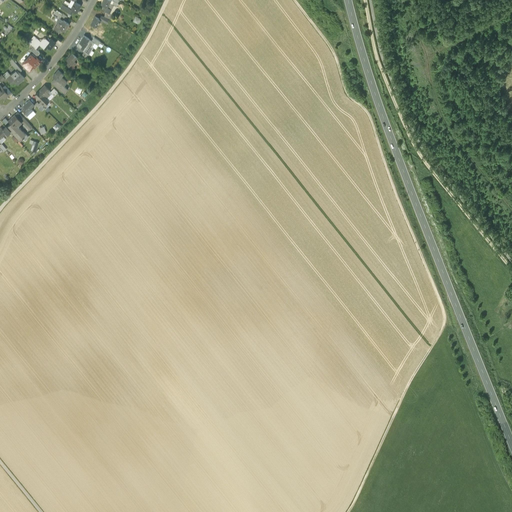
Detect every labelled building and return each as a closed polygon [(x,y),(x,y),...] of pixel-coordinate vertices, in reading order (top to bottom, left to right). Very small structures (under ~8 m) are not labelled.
[(61,8),(67,12),(71,5),(72,6),(75,2),(71,0),(70,0),(68,5),(66,4),(65,5),(64,4),(61,8)] [(72,6),(70,10),(73,11),(76,13),(80,6),(75,2),(72,6)] [(53,11),(50,14),(58,19),(60,16),(53,11)] [(101,20),(95,17),(91,24),(94,26),(96,28),(98,24),(101,20)] [(61,25),(59,28),(61,30),(64,31),(69,24),(64,21),(61,25)] [(89,39),(84,36),(79,43),(84,47),(89,39)] [(33,37),(28,42),(32,45),(36,39),(33,37)] [(40,42),(36,39),(32,45),(33,46),(37,50),(41,46),(46,50),(48,47),(45,45),(49,41),(46,39),(43,39),(40,42)] [(56,43),(51,39),(49,41),(45,45),(48,47),(50,49),(56,43)] [(93,48),(91,47),(94,43),(91,41),(89,39),(84,47),(79,43),(77,46),(84,50),(83,51),(89,54),(93,48)] [(37,50),(33,46),(30,49),(37,56),(39,54),(40,53),(37,50)] [(31,54),(22,63),(29,70),(33,66),(35,68),(41,61),(36,56),(34,58),(31,54)] [(77,58),(71,54),(66,60),(69,62),(71,64),(74,61),(77,58)] [(18,66),(11,58),(8,60),(15,68),(18,66)] [(9,74),(7,72),(4,75),(12,84),(15,82),(17,84),(24,78),(19,72),(16,70),(10,75),(9,74)] [(63,74),(58,70),(53,77),(55,79),(52,83),(64,94),(68,90),(64,86),(67,82),(61,77),(63,74)] [(45,85),(38,91),(43,96),(46,99),(49,95),(47,93),(49,90),(45,85)] [(12,93),(6,86),(3,88),(8,96),(10,94),(12,93)] [(0,98),(2,97),(4,99),(8,96),(3,88),(0,90),(0,98)] [(43,96),(38,91),(35,95),(41,102),(44,105),(46,104),(48,101),(46,99),(43,96)] [(34,105),(29,101),(23,106),(25,109),(28,111),(30,109),(34,105)] [(20,120),(14,115),(8,121),(10,124),(13,126),(19,121),(20,120)] [(22,119),(20,120),(29,129),(32,127),(23,118),(22,119)] [(19,121),(13,126),(10,124),(6,127),(18,140),(25,134),(17,126),(20,123),(19,121)] [(33,145),(30,151),(36,153),(39,144),(31,141),(30,144),(33,145)]
